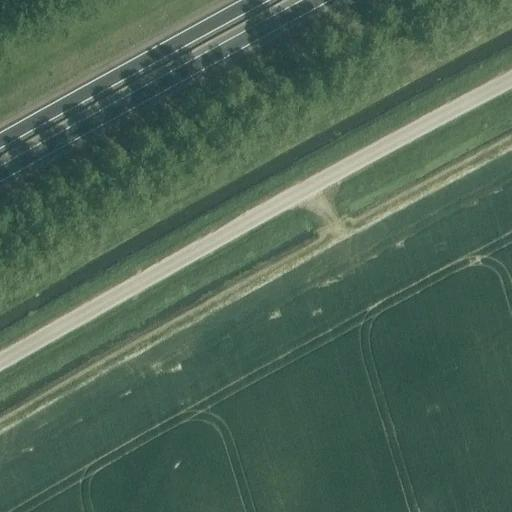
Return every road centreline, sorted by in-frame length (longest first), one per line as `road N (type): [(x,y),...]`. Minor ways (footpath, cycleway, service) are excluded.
road 1 (unclassified): [(0,364),(511,80)]
road 2 (trunk): [(0,168),(313,0)]
road 3 (trunk): [(244,0),(0,134)]
